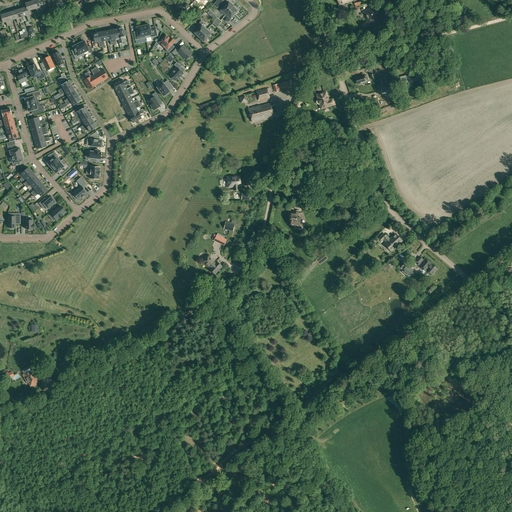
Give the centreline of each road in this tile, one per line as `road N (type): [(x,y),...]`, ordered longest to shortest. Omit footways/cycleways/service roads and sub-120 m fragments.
road 1 (unclassified): [(511,318),(386,211),(315,0)]
road 2 (track): [(269,206),(251,253),(223,288),(0,415)]
road 3 (track): [(334,60),(511,13)]
road 4 (track): [(329,42),(299,105),(269,206)]
road 5 (residential): [(5,63),(31,158),(78,212)]
road 6 (residential): [(205,53),(167,113),(112,141)]
